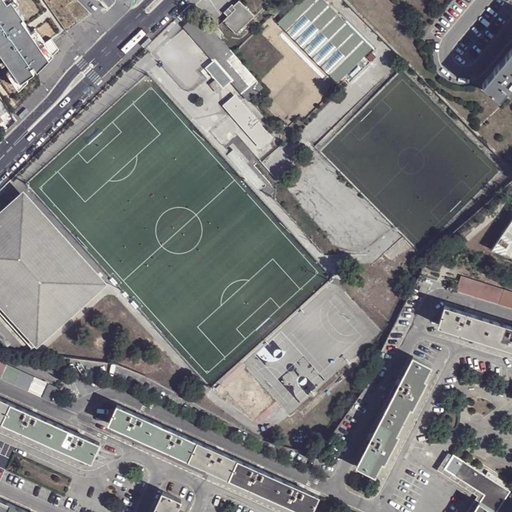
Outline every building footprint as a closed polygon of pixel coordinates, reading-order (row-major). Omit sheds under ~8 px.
[(11,0),(0,0),(0,52),(21,82),(34,72),(31,67),(33,65),(37,71),(58,49),(50,38),(39,45),(21,19),(23,17),(11,0)] [(252,15),(237,0),(235,0),(229,6),(231,8),(226,14),(221,19),(234,33),(252,15)] [(286,0),(287,1),(287,0),(300,0),(279,21),(339,82),(373,48),(325,0),(286,0)] [(231,8),(229,6),(228,4),(222,10),(226,14),(231,8)] [(189,5),(184,9),(193,19),(198,15),(189,5)] [(184,9),(180,13),(188,23),(193,19),(184,9)] [(183,27),(245,99),(255,92),(258,89),(218,39),(210,31),(198,15),(193,19),(188,23),(183,27)] [(210,31),(218,39),(223,34),(217,26),(210,31)] [(511,47),(505,56),(507,57),(501,64),(499,62),(494,69),(496,71),(490,78),(488,76),(483,82),(500,97),(507,88),(509,86),(511,83),(511,82),(511,47)] [(217,93),(224,87),(216,77),(209,83),(217,93)] [(261,147),(273,136),(236,94),(224,104),(261,147)] [(0,97),(0,108),(4,114),(9,110),(0,97)] [(13,110),(20,103),(16,99),(9,106),(13,110)] [(2,121),(0,122),(0,135),(1,136),(9,129),(2,121)] [(0,293),(38,335),(55,320),(63,312),(101,278),(100,277),(99,277),(27,197),(29,195),(27,194),(0,218),(0,293)] [(511,217),(491,249),(511,257),(511,217)] [(511,307),(511,292),(462,276),(458,290),(511,307)] [(58,324),(55,320),(38,335),(0,293),(0,309),(32,345),(31,346),(33,348),(58,324)] [(511,326),(446,305),(439,323),(485,339),(511,347),(511,326)] [(358,466),(376,475),(387,453),(390,454),(395,444),(392,443),(415,398),(418,399),(423,390),(420,388),(432,365),(414,355),(358,466)] [(0,360),(0,375),(45,396),(51,383),(0,360)] [(51,383),(45,396),(53,400),(59,387),(51,383)] [(0,396),(0,418),(12,424),(57,444),(93,461),(102,442),(0,396)] [(120,404),(111,422),(151,441),(190,458),(232,477),(269,494),(308,511),(313,511),(321,496),(120,404)] [(440,471),(479,496),(468,511),(475,511),(482,502),(487,495),(447,470),(456,455),(452,453),(440,471)] [(487,475),(456,455),(447,470),(487,495),(482,502),(498,511),(511,491),(511,489),(511,485),(490,472),(487,475)] [(178,511),(185,500),(166,491),(156,511),(178,511)] [(32,511),(0,497),(0,511),(32,511)] [(498,511),(482,502),(475,511),(498,511)]
